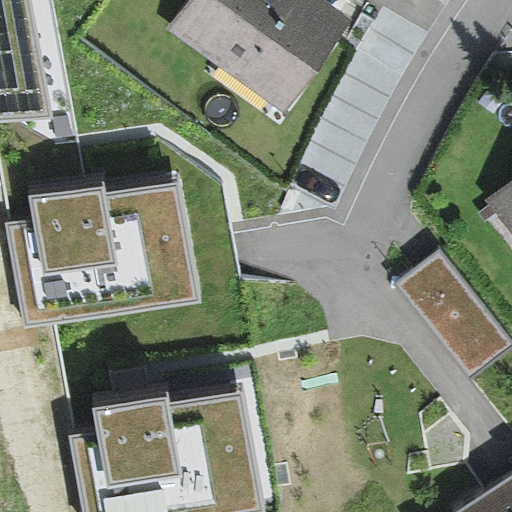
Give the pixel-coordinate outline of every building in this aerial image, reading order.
[(0,0),(0,122),(60,112),(39,0),(0,0)] [(186,0),(164,36),(279,108),(339,12),(319,0),(186,0)] [(0,201),(14,200),(10,146),(0,146),(0,201)] [(29,206),(4,212),(23,324),(210,293),(187,156),(114,169),(111,155),(22,177),(29,206)] [(511,180),(490,199),(511,225),(511,180)] [(409,267),(471,367),(511,342),(511,331),(455,239),(409,267)] [(225,511),(278,501),(248,370),(178,386),(171,370),(94,387),(96,419),(67,429),(86,511),(225,511)] [(511,511),(511,472),(488,489),(452,511),(511,511)]
